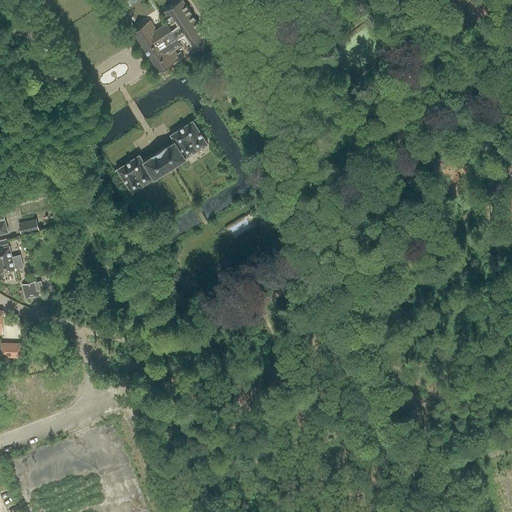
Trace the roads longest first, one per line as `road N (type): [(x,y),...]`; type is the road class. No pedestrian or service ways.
road 1 (track): [(459,511),(238,0)]
road 2 (track): [(258,309),(134,356)]
